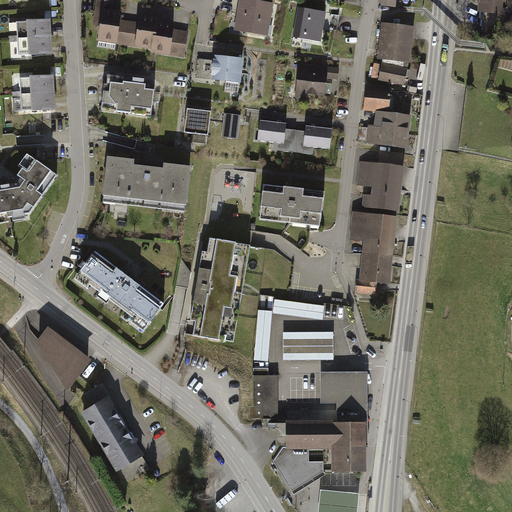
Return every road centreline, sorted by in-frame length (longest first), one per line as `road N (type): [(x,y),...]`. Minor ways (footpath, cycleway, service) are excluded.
road 1 (primary): [(387,511),(445,0)]
road 2 (tertiary): [(275,511),(197,411),(33,285)]
road 3 (residential): [(69,0),(77,194),(51,263),(33,285)]
road 4 (residential): [(371,0),(334,268)]
road 5 (track): [(65,511),(37,446),(0,403)]
